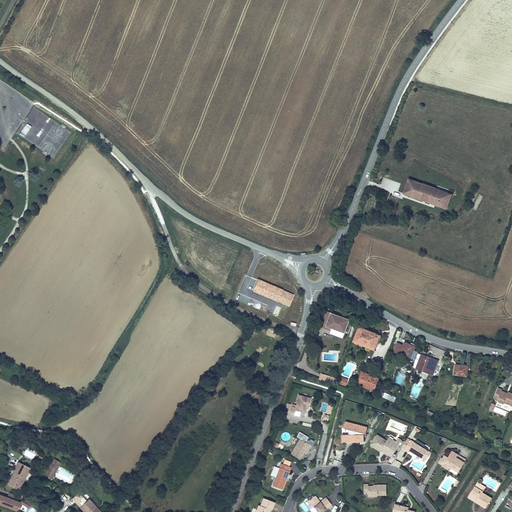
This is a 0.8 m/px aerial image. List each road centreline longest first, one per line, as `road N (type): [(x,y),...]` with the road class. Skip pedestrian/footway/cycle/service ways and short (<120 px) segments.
road 1 (unclassified): [(276,256),(185,215),(75,114),(0,61)]
road 2 (tertiary): [(337,240),(400,87),(460,0)]
road 3 (tertiary): [(307,316),(231,511)]
road 4 (residential): [(287,511),(307,474),(385,466),(403,472),(433,511)]
road 5 (unclassified): [(345,290),(450,345),(511,356)]
